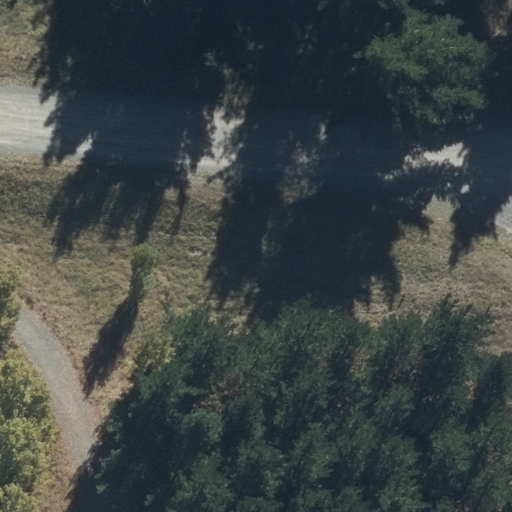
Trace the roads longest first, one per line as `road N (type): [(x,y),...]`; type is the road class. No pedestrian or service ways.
road 1 (track): [(0,113),(511,159)]
road 2 (track): [(0,293),(44,339),(77,423),(93,511)]
